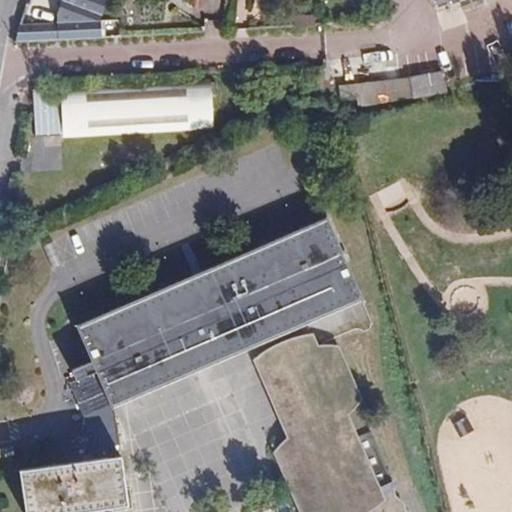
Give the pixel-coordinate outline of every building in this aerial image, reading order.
[(20,25),(16,44),(21,43),(51,41),(51,23),(20,25)] [(446,91),(442,72),(409,78),(412,97),(446,91)] [(357,96),(358,106),(412,97),(409,78),(354,84),(357,96)] [(64,137),(213,130),(211,83),(62,89),(64,137)] [(338,86),(340,98),(357,96),(354,84),(338,86)] [(99,137),(61,139),(62,171),(100,169),(99,137)] [(327,217),(74,326),(90,363),(71,371),(75,381),(68,384),(85,423),(90,455),(119,451),(115,420),(110,409),(363,300),(327,217)] [(297,463),(359,437),(346,406),(361,399),(337,346),(321,353),(313,333),(252,360),(286,438),(269,445),(298,511),(317,511),(318,511),(297,463)] [(398,511),(398,505),(393,505),(387,473),(370,432),(359,437),(297,463),(318,511),(317,511),(398,511)] [(18,471),(24,511),(85,511),(126,506),(119,456),(18,471)]
